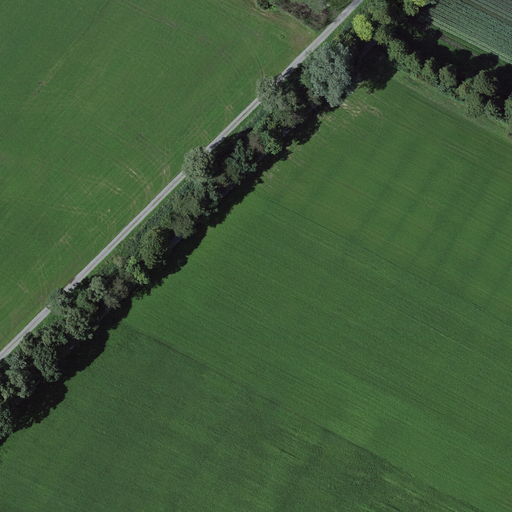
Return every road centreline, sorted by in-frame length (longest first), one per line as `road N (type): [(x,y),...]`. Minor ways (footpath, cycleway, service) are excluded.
road 1 (track): [(0,420),(411,0)]
road 2 (track): [(362,0),(0,357)]
